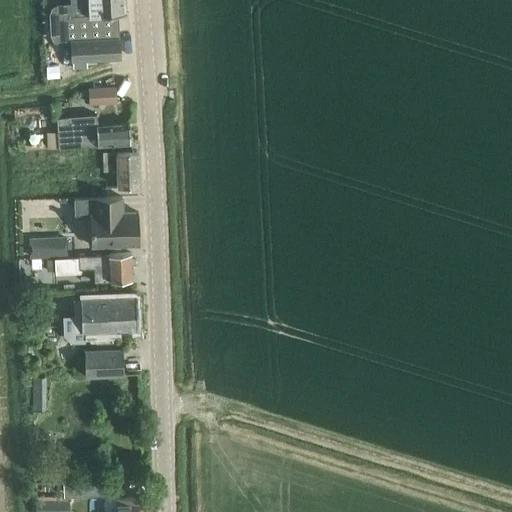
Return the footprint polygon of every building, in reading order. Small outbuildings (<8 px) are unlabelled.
[(51,6),(49,12),(50,33),(53,41),(59,43),(69,42),(70,57),(106,56),(118,55),(117,37),(115,37),(114,11),(124,11),(123,0),(69,0),(69,3),(66,3),(66,2),(58,3),(51,6)] [(115,85),(88,86),(89,103),(116,101),(115,85)] [(84,146),(113,143),(130,142),(129,121),(96,123),(95,113),(57,115),(57,119),(59,147),(72,146),(84,146)] [(119,168),(119,185),(139,185),(138,150),(131,150),(131,142),(130,142),(113,143),(113,150),(106,150),(106,168),(119,168)] [(91,169),(90,148),(81,148),(82,169),(91,169)] [(68,153),(60,153),(55,153),(56,166),(79,165),(78,152),(68,153)] [(23,154),(21,155),(22,166),(49,166),(48,154),(23,154)] [(84,175),(63,174),(63,187),(83,188),(84,175)] [(123,195),(103,195),(75,196),(75,213),(91,213),(92,244),(140,242),(139,210),(123,211),(123,195)] [(27,236),(61,235),(60,215),(27,216),(27,236)] [(53,256),(45,257),(45,269),(54,269),(54,272),(80,271),(80,267),(95,267),(95,268),(95,279),(112,279),(132,278),(131,251),(111,252),(96,252),(78,253),(78,256),(53,256)] [(73,314),(62,314),(63,334),(71,341),(85,341),(85,330),(117,329),(137,328),(136,296),(116,296),(72,298),(73,314)] [(123,348),(103,349),(85,349),(85,375),(124,373),(123,348)] [(32,376),(31,409),(45,410),(45,376),(32,376)] [(149,511),(149,496),(137,496),(137,494),(135,494),(135,496),(129,496),(119,496),(115,496),(114,511),(149,511)] [(68,511),(68,500),(34,500),(34,511),(68,511)]
